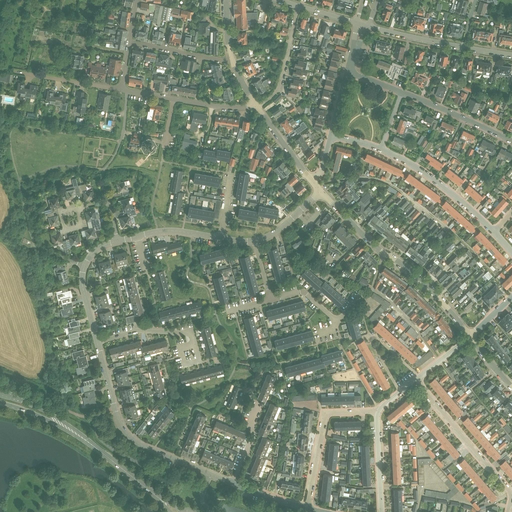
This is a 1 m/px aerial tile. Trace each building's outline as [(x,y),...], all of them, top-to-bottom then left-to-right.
[(207,10),(214,12),(216,0),(208,0),(209,0),(207,10)] [(247,19),(257,19),(257,9),(254,9),(254,13),(246,13),(245,6),(245,0),(236,0),(237,0),(237,3),(234,3),(234,5),(233,5),(234,17),(236,17),(237,29),(248,29),(247,19)] [(340,0),(340,1),(338,1),(336,7),(343,9),(344,9),(346,0),(340,0)] [(346,0),(344,9),(343,9),(344,10),(346,11),(347,10),(351,11),(353,5),(353,3),(352,0),(351,0),(346,0)] [(141,3),(140,9),(154,11),(155,4),(148,3),(148,4),(141,3)] [(382,18),(388,20),(393,6),(386,3),(385,7),(385,9),(383,14),(383,15),(382,18)] [(465,13),(467,7),(454,3),(452,9),(451,8),(450,11),(457,13),(458,11),(465,13)] [(160,24),(163,6),(156,4),(152,22),(160,24)] [(172,8),(164,6),(161,19),(169,21),(169,20),(172,8)] [(479,7),(477,12),(484,14),(483,17),(486,17),(489,18),(490,15),(485,14),(486,9),(479,7)] [(276,10),(273,18),(272,18),(271,21),(278,23),(279,20),(281,12),(276,10)] [(281,12),(279,20),(285,22),(287,14),(281,12)] [(403,24),(405,14),(399,13),(396,23),(403,24)] [(414,17),(413,17),(411,26),(417,27),(419,16),(414,15),(414,17)] [(419,16),(417,27),(424,29),(426,18),(419,16)] [(432,18),(430,30),(430,31),(434,32),(434,31),(436,31),(437,24),(438,20),(432,18)] [(437,24),(436,31),(442,32),(444,21),(441,21),(441,25),(437,24)] [(450,22),(448,34),(455,35),(456,27),(453,26),(453,23),(450,22)] [(209,35),(209,23),(199,23),(199,34),(205,34),(205,35),(209,35)] [(323,37),(325,37),(327,33),(329,26),(323,24),(322,28),(320,28),(319,32),(321,32),(320,35),(323,36),(323,37)] [(456,27),(455,35),(461,36),(463,28),(463,25),(460,24),(460,27),(456,27)] [(171,29),(168,44),(173,45),(175,38),(174,38),(175,33),(176,33),(176,30),(171,29)] [(337,43),(341,30),(339,29),(339,30),(334,29),(332,37),(335,37),(334,42),(337,43)] [(486,32),(485,40),(490,41),(490,39),(491,39),(492,39),(494,29),(491,29),(490,33),(486,32)] [(210,35),(210,42),(218,42),(218,41),(218,33),(218,31),(210,30),(210,35)] [(341,30),(337,43),(339,44),(340,41),(343,42),(344,39),(345,34),(346,34),(347,32),(346,31),(344,31),(341,30)] [(472,38),(479,39),(480,31),(473,30),(472,38)] [(198,31),(194,31),(192,41),(190,41),(188,48),(194,49),(196,42),(198,31)] [(250,36),(250,32),(246,32),(242,33),(238,33),(238,40),(238,43),(242,42),(242,44),(247,44),(246,36),(250,36)] [(321,47),(322,48),(326,49),(327,47),(326,47),(327,44),(328,40),(329,38),(330,34),(327,33),(325,37),(325,39),(325,38),(324,38),(322,45),(321,45),(321,46),(321,47)] [(373,51),(388,54),(391,55),(392,50),(389,49),(390,43),(375,40),(373,51)] [(397,45),(395,57),(402,58),(404,47),(397,45)] [(241,49),(242,51),(240,51),(240,54),(240,55),(240,56),(241,57),(243,57),(249,56),(250,55),(249,52),(253,51),(252,48),(252,46),(241,49)] [(311,56),(312,48),(303,46),(302,50),(299,49),(298,49),(300,49),(299,52),(298,52),(296,57),(304,59),(305,56),(307,55),(311,56)] [(331,48),(327,47),(326,49),(326,50),(327,51),(326,54),(330,55),(331,58),(331,59),(331,60),(336,62),(338,62),(339,58),(339,57),(337,57),(338,54),(339,54),(340,54),(331,52),(332,49),(331,49),(331,48)] [(142,60),(143,51),(132,49),(132,54),(132,55),(130,66),(135,66),(137,59),(142,60)] [(422,63),(424,51),(418,50),(418,53),(417,52),(415,61),(422,63)] [(428,62),(428,64),(433,65),(434,63),(436,54),(430,53),(429,58),(428,58),(428,62)] [(81,70),(83,56),(73,54),(70,68),(81,70)] [(160,54),(159,61),(161,62),(161,65),(165,66),(165,63),(168,63),(169,56),(160,54)] [(439,64),(442,64),(442,66),(446,66),(446,65),(448,56),(441,55),(439,64)] [(109,65),(109,66),(121,68),(121,66),(120,66),(121,60),(111,58),(109,65)] [(183,69),(184,69),(183,71),(184,72),(188,73),(189,70),(191,60),(185,59),(185,61),(182,60),(180,66),(184,67),(183,69)] [(294,68),(296,69),(301,70),(301,69),(302,67),(304,66),(306,66),(307,62),(296,59),(296,60),(298,60),(297,64),(295,63),(294,68)] [(338,62),(327,59),(326,63),(328,64),(329,66),(328,68),(336,70),(337,66),(335,65),(336,62),(338,62)] [(189,70),(194,71),(195,69),(198,70),(199,64),(196,63),(196,61),(191,60),(189,70)] [(388,71),(389,71),(392,73),(396,63),(393,62),(392,64),(390,64),(379,60),(377,65),(388,70),(388,71)] [(471,65),(472,61),(466,60),(464,68),(465,68),(464,72),(466,72),(467,69),(471,69),(472,65),(471,65)] [(245,68),(247,70),(258,64),(257,62),(253,64),(251,61),(246,63),(243,64),(245,68)] [(481,72),(483,72),(485,62),(478,61),(476,73),(480,73),(481,72)] [(89,75),(97,77),(99,64),(97,63),(97,66),(91,65),(92,62),(89,62),(87,68),(90,69),(89,75)] [(485,62),(483,72),(483,74),(490,75),(492,64),(485,62)] [(392,73),(389,71),(388,75),(392,76),(391,78),(394,79),(394,77),(397,78),(399,74),(400,74),(402,69),(401,68),(402,65),(396,63),(392,73)] [(99,64),(97,77),(104,78),(105,71),(108,72),(109,66),(109,65),(106,65),(106,67),(101,66),(101,64),(99,64)] [(258,64),(247,70),(247,72),(249,76),(256,72),(255,69),(259,66),(258,64)] [(496,73),(504,74),(505,65),(502,64),(501,65),(499,64),(499,65),(498,71),(496,70),(496,73)] [(109,66),(108,72),(108,73),(119,75),(119,69),(120,69),(121,68),(109,66)] [(301,70),(296,69),(295,72),(293,71),(292,76),(299,78),(300,75),(302,74),(306,75),(307,71),(301,69),(301,70)] [(320,78),(333,81),(335,76),(333,76),(334,73),(335,73),(321,69),(320,73),(325,74),(326,77),(326,79),(320,78)] [(154,79),(154,81),(156,82),(155,89),(159,89),(161,76),(156,75),(157,71),(153,71),(151,79),(154,79)] [(0,73),(0,80),(5,81),(11,82),(13,74),(6,73),(0,72),(0,73)] [(423,87),(426,79),(419,76),(419,74),(416,73),(415,78),(413,77),(411,81),(420,85),(420,86),(423,87)] [(167,79),(170,79),(171,74),(168,74),(167,77),(161,76),(159,89),(163,90),(164,83),(166,84),(167,79)] [(175,83),(176,79),(172,79),(173,75),(171,74),(170,79),(169,84),(173,84),(171,92),(177,93),(179,86),(176,86),(176,83),(175,83)] [(211,78),(212,83),(211,84),(212,87),(219,85),(218,84),(224,82),(222,75),(213,77),(213,78),(211,78)] [(136,79),(135,85),(141,86),(142,81),(143,81),(144,78),(136,76),(136,79)] [(290,82),(289,87),(301,90),(301,89),(297,89),(297,86),(300,85),(302,85),(303,81),(291,78),(291,79),(294,79),(293,83),(290,82)] [(333,81),(320,78),(319,82),(323,82),(324,85),(324,88),(331,89),(332,85),(331,84),(331,81),(333,81)] [(253,83),(256,88),(267,81),(266,79),(262,82),(260,79),(253,83)] [(267,81),(256,88),(257,91),(257,92),(258,93),(259,93),(259,94),(266,90),(264,86),(269,84),(267,81)] [(21,92),(20,96),(20,100),(25,101),(25,97),(27,89),(24,88),(25,84),(19,83),(17,92),(21,92)] [(27,89),(25,97),(31,98),(32,94),(35,95),(37,86),(30,85),(30,89),(27,89)] [(443,97),(446,88),(439,85),(438,89),(434,88),(432,92),(436,94),(443,97)] [(211,98),(213,100),(227,100),(233,99),(230,86),(224,87),(224,88),(221,88),(220,94),(213,94),(211,98)] [(301,90),(289,87),(292,88),(291,91),(288,90),(287,95),(295,97),(295,94),(298,93),(300,93),(301,90)] [(316,97),(329,100),(330,95),(329,95),(329,92),(331,92),(318,89),(317,92),(320,93),(322,96),(321,98),(316,97)] [(49,104),(55,105),(56,97),(53,96),(54,92),(48,91),(46,100),(50,100),(49,104)] [(73,110),(76,111),(84,112),(87,99),(83,98),(84,92),(77,91),(76,98),(79,98),(77,106),(73,106),(73,110)] [(462,92),(461,94),(461,96),(453,92),(452,96),(456,98),(454,101),(460,104),(462,100),(464,101),(468,94),(462,92)] [(56,97),(55,105),(60,105),(59,110),(66,111),(67,103),(64,103),(66,94),(60,93),(59,97),(56,97)] [(107,110),(110,95),(100,93),(97,108),(107,110)] [(276,104),(283,97),(280,94),(273,102),(276,104)] [(329,100),(316,97),(315,101),(318,101),(320,104),(319,107),(326,108),(328,104),(326,103),(327,100),(328,100),(329,100)] [(484,109),(486,104),(483,102),(482,104),(480,103),(471,99),(469,104),(470,104),(468,109),(476,112),(479,106),(481,107),(481,108),(484,109)] [(148,111),(147,118),(146,121),(151,121),(151,118),(152,111),(154,112),(154,109),(155,109),(155,105),(151,104),(149,111),(148,111)] [(300,104),(296,107),(300,113),(302,115),(304,114),(303,113),(304,113),(303,111),(304,110),(300,104)] [(151,118),(159,120),(161,106),(155,105),(155,109),(154,109),(154,112),(152,111),(151,118)] [(283,108),(281,105),(278,108),(272,112),(275,117),(281,112),(286,109),(284,107),(283,108)] [(406,115),(413,118),(415,118),(414,121),(418,122),(420,117),(422,112),(412,108),(411,110),(405,107),(403,113),(406,114),(406,115)] [(495,111),(491,119),(497,122),(500,116),(497,114),(498,112),(496,111),(498,108),(495,107),(494,110),(495,111)] [(326,111),(313,108),(312,111),(314,112),(313,116),(316,117),(321,119),(324,119),(325,114),(323,114),(323,111),(326,111)] [(485,117),(491,119),(495,111),(494,110),(493,111),(492,110),(491,112),(488,110),(485,117)] [(194,112),(192,121),(190,130),(196,131),(198,122),(199,122),(199,124),(201,124),(201,123),(204,123),(206,114),(200,113),(194,112)] [(438,121),(434,119),(434,118),(427,115),(425,120),(428,122),(428,123),(432,125),(431,128),(434,129),(438,121)] [(309,119),(311,120),(313,121),(315,122),(313,128),(316,130),(320,131),(321,127),(322,127),(323,123),(320,122),(321,119),(316,117),(313,116),(312,116),(310,116),(309,119)] [(226,125),(226,128),(232,129),(234,119),(234,118),(227,118),(226,125)] [(280,123),(283,128),(294,120),(292,118),(288,121),(286,119),(280,123)] [(399,124),(414,131),(415,128),(409,125),(410,125),(411,122),(407,120),(401,118),(399,124)] [(511,130),(511,127),(511,121),(505,118),(503,122),(506,124),(504,127),(511,130)] [(243,120),(242,129),(240,128),(237,138),(242,139),(245,129),(248,130),(250,121),(243,120)] [(294,120),(283,128),(287,133),(289,131),(290,133),(294,130),(293,128),(291,125),(295,122),(294,120)] [(307,127),(303,121),(300,124),(301,126),(294,130),(297,134),(307,127)] [(443,132),(442,135),(445,136),(446,133),(445,132),(449,124),(442,121),(441,124),(439,123),(436,129),(443,132)] [(414,131),(399,124),(397,131),(403,133),(404,129),(413,133),(414,131)] [(445,132),(446,133),(448,134),(449,131),(454,134),(456,129),(454,128),(455,126),(449,124),(445,132)] [(463,130),(460,137),(459,140),(464,142),(463,144),(465,145),(467,142),(465,141),(469,133),(463,130)] [(252,132),(250,139),(251,139),(250,143),(254,145),(258,134),(252,132)] [(131,136),(129,146),(129,148),(131,149),(132,146),(136,147),(136,144),(139,144),(141,134),(140,134),(137,133),(134,133),(134,136),(131,136)] [(465,141),(467,142),(468,143),(469,141),(474,143),(476,140),(474,139),(475,136),(469,133),(465,141)] [(195,152),(197,141),(189,139),(190,135),(189,135),(184,134),(181,148),(195,152)] [(295,140),(299,145),(305,141),(301,136),(295,140)] [(408,148),(411,142),(408,141),(408,142),(404,140),(405,140),(395,136),(392,142),(402,146),(403,143),(406,144),(405,146),(408,148)] [(425,147),(430,139),(428,138),(425,136),(420,144),(425,147)] [(155,150),(157,144),(154,139),(151,138),(148,137),(142,140),(141,146),(144,152),(150,153),(155,150)] [(317,142),(314,144),(316,146),(321,142),(324,139),(322,137),(317,142)] [(480,146),(481,146),(480,147),(482,148),(481,150),(482,150),(481,154),(482,155),(489,142),(483,139),(480,146)] [(305,141),(299,145),(302,150),(308,146),(305,141)] [(489,142),(482,155),(485,156),(487,152),(493,156),(495,152),(496,150),(495,149),(493,149),(495,145),(489,142)] [(258,151),(256,158),(252,157),(249,168),(255,170),(259,160),(261,155),(270,147),(267,144),(260,149),(260,148),(259,150),(258,151)] [(261,155),(259,160),(260,160),(258,165),(264,167),(266,160),(264,159),(266,156),(267,157),(270,155),(271,156),(273,156),(274,155),(274,154),(274,153),(273,152),(273,151),(270,147),(261,155)] [(313,147),(305,155),(309,159),(315,154),(313,152),(315,150),(313,147)] [(336,152),(331,171),(330,176),(333,177),(335,172),(338,172),(341,159),(338,158),(339,154),(340,154),(342,149),(343,148),(337,147),(335,152),(336,152)] [(338,158),(341,159),(342,154),(350,156),(351,150),(343,148),(342,149),(340,154),(339,154),(338,158)] [(501,159),(499,163),(497,166),(499,167),(501,164),(507,151),(501,148),(497,157),(501,159)] [(424,159),(429,162),(433,157),(434,155),(428,150),(426,154),(427,154),(424,159)] [(511,153),(507,151),(501,164),(503,165),(505,161),(507,159),(510,160),(511,155),(511,153)] [(362,158),(370,162),(373,156),(367,153),(365,157),(363,156),(362,158)] [(373,156),(370,162),(376,165),(378,159),(373,156)] [(433,157),(429,162),(434,166),(438,161),(433,157)] [(378,159),(376,165),(382,168),(384,162),(378,159)] [(438,161),(434,166),(440,170),(443,165),(446,162),(444,161),(442,163),(438,161)] [(282,162),(276,167),(273,170),(277,174),(286,166),(282,162)] [(384,162),(382,168),(387,170),(390,164),(384,162)] [(390,164),(387,170),(390,171),(389,173),(392,175),(393,173),(396,167),(390,164)] [(445,173),(450,177),(454,172),(450,169),(451,167),(450,165),(447,169),(448,169),(445,173)] [(277,174),(276,175),(278,177),(282,173),(284,176),(290,171),(286,166),(277,174)] [(396,167),(393,173),(399,176),(400,175),(402,176),(403,174),(401,172),(402,170),(396,167)] [(481,177),(484,172),(477,167),(474,171),(481,177)] [(174,170),(173,177),(182,179),(182,178),(182,175),(184,175),(184,172),(174,170)] [(454,172),(450,177),(455,181),(459,176),(454,172)] [(405,178),(410,182),(414,177),(409,173),(406,176),(404,175),(403,177),(405,178)] [(288,182),(281,188),(278,191),(282,195),(279,198),(280,199),(281,200),(290,192),(288,189),(298,180),(294,175),(287,181),(288,182)] [(459,176),(455,181),(460,185),(463,181),(464,181),(466,178),(464,177),(463,179),(459,176)] [(173,177),(172,184),(182,186),(181,186),(181,182),(182,182),(183,179),(182,179),(173,177)] [(414,177),(410,182),(415,186),(419,181),(414,177)] [(64,188),(65,191),(67,200),(77,198),(76,195),(80,194),(78,186),(76,178),(72,179),(73,186),(64,188)] [(335,191),(336,191),(339,195),(345,189),(345,188),(346,187),(348,185),(349,184),(350,183),(353,183),(353,179),(347,180),(347,181),(346,183),(345,182),(335,191)] [(369,180),(362,179),(359,181),(361,183),(359,185),(362,187),(369,180)] [(116,183),(119,193),(122,192),(123,196),(131,194),(130,190),(128,190),(126,181),(116,183)] [(419,181),(415,186),(420,190),(424,184),(419,181)] [(464,189),(469,194),(474,189),(470,185),(472,183),(470,182),(467,185),(468,185),(464,189)] [(301,183),(295,189),(297,192),(295,193),(297,196),(306,188),(301,183)] [(85,184),(78,186),(80,194),(83,193),(85,201),(95,198),(93,189),(87,190),(85,184)] [(182,186),(172,184),(171,191),(174,192),(179,193),(180,189),(181,189),(182,186)] [(345,189),(339,195),(343,198),(353,189),(351,187),(351,186),(349,184),(348,185),(346,187),(345,188),(345,189)] [(424,184),(420,190),(421,190),(419,192),(424,196),(429,188),(424,184)] [(429,188),(424,196),(429,200),(435,192),(429,188)] [(353,189),(343,198),(347,203),(352,197),(356,194),(354,192),(355,191),(353,189)] [(474,189),(469,194),(474,198),(479,193),(474,189)] [(174,192),(173,199),(183,201),(182,200),(182,197),(184,197),(184,193),(179,193),(174,192)] [(355,211),(359,215),(369,206),(368,205),(367,206),(366,205),(373,198),(368,192),(363,197),(360,199),(361,200),(358,203),(360,206),(355,211)] [(435,192),(429,200),(434,203),(436,201),(437,201),(438,202),(440,200),(439,198),(440,196),(435,192)] [(479,193),(474,198),(479,202),(483,198),(486,195),(484,194),(482,196),(479,193)] [(500,202),(505,207),(509,202),(505,198),(502,195),(501,197),(498,200),(500,202)] [(44,211),(45,215),(54,213),(53,209),(60,207),(58,198),(48,200),(51,209),(44,211)] [(120,200),(123,210),(126,209),(127,213),(135,211),(134,207),(133,207),(130,198),(120,200)] [(173,199),(172,206),(182,208),(181,207),(181,204),(183,204),(183,201),(173,199)] [(402,208),(408,202),(405,199),(399,205),(402,208)] [(441,205),(446,210),(450,205),(445,200),(443,203),(441,201),(439,203),(441,205)] [(376,212),(383,205),(379,202),(372,209),(376,212)] [(494,205),(493,205),(500,211),(505,207),(500,202),(496,207),(494,205)] [(404,209),(408,212),(413,207),(410,204),(404,209)] [(450,205),(446,210),(451,214),(455,209),(450,205)] [(493,205),(490,209),(489,211),(492,213),(496,216),(500,211),(493,205)] [(172,206),(171,213),(179,215),(180,211),(181,211),(182,208),(172,206)] [(369,206),(359,215),(363,219),(372,209),(369,206)] [(368,223),(372,227),(385,210),(382,207),(377,213),(378,214),(376,216),(374,215),(368,223)] [(413,207),(408,212),(405,214),(408,217),(415,209),(413,207)] [(272,208),(271,217),(277,218),(278,213),(282,214),(283,211),(278,210),(278,209),(272,208)] [(455,209),(451,214),(456,218),(460,213),(455,209)] [(85,212),(88,222),(91,221),(92,225),(100,223),(99,219),(97,219),(95,210),(85,212)] [(385,210),(372,227),(376,230),(382,222),(384,221),(381,219),(382,217),(383,218),(388,213),(386,211),(385,210)] [(417,210),(412,216),(408,220),(410,223),(415,218),(420,213),(417,210)] [(128,216),(120,218),(123,228),(132,225),(130,216),(136,214),(135,211),(127,213),(128,216)] [(329,212),(321,220),(323,222),(320,226),(322,228),(325,224),(332,216),(331,215),(331,214),(329,212)] [(54,213),(45,215),(46,218),(48,218),(51,227),(60,225),(57,215),(54,216),(54,213)] [(460,213),(456,218),(460,223),(465,218),(460,213)] [(418,219),(416,221),(419,224),(421,222),(425,217),(422,214),(418,219)] [(325,224),(322,228),(325,230),(327,227),(328,227),(336,219),(333,216),(332,217),(332,216),(325,224)] [(465,218),(460,223),(465,227),(470,222),(465,218)] [(382,222),(376,230),(381,234),(387,225),(389,223),(387,221),(386,219),(384,221),(382,222)] [(431,229),(436,223),(433,220),(428,226),(431,229)] [(470,222),(465,227),(470,231),(470,232),(472,233),(473,232),(475,230),(473,228),(475,227),(470,222)] [(92,228),(85,230),(87,240),(97,237),(94,228),(101,227),(100,223),(92,225),(92,228)] [(344,243),(343,245),(347,249),(348,247),(349,248),(357,240),(352,235),(346,229),(341,224),(333,232),(344,243)] [(387,225),(381,234),(385,237),(391,228),(387,225)] [(391,228),(385,237),(390,241),(396,232),(391,228)] [(446,233),(442,230),(436,235),(440,239),(446,233)] [(475,235),(479,240),(484,235),(480,231),(478,233),(476,231),(474,232),(476,234),(475,235)] [(396,232),(390,241),(394,244),(400,235),(396,232)] [(400,235),(394,244),(399,247),(405,240),(405,239),(407,236),(403,233),(401,236),(400,235)] [(51,236),(54,245),(63,243),(64,249),(68,249),(66,240),(62,241),(61,234),(51,236)] [(69,240),(66,240),(68,249),(72,248),(71,246),(81,244),(78,234),(69,236),(69,240)] [(405,240),(399,247),(403,251),(409,243),(410,244),(413,240),(415,238),(412,235),(409,239),(409,238),(407,241),(405,239),(405,240)] [(484,235),(479,240),(484,244),(488,240),(484,235)] [(301,249),(305,246),(301,240),(297,243),(296,242),(292,245),(295,248),(299,245),(300,246),(299,246),(301,249)] [(448,250),(455,244),(451,240),(444,247),(448,250)] [(488,240),(484,244),(488,249),(493,245),(488,240)] [(158,243),(158,244),(161,252),(168,250),(166,244),(165,242),(161,243),(161,242),(158,243)] [(169,243),(166,244),(168,250),(169,254),(176,252),(173,242),(173,244),(170,245),(169,243)] [(176,242),(173,242),(176,252),(183,250),(180,242),(176,243),(176,242)] [(161,252),(158,244),(155,245),(154,243),(151,244),(154,254),(161,252)] [(405,252),(409,255),(417,245),(415,243),(411,247),(410,246),(405,252)] [(417,245),(409,255),(413,259),(418,252),(417,252),(419,248),(420,247),(421,245),(419,243),(417,245)] [(353,251),(357,255),(364,248),(360,244),(353,251)] [(493,245),(488,249),(493,254),(497,250),(493,245)] [(418,252),(413,259),(417,262),(428,249),(425,247),(420,254),(418,252)] [(224,248),(218,250),(220,259),(227,257),(224,248)] [(428,249),(417,262),(422,265),(426,259),(425,258),(428,254),(425,252),(428,249)] [(218,250),(212,252),(214,260),(220,259),(218,250)] [(366,250),(362,255),(358,259),(360,261),(363,257),(365,259),(370,254),(366,250)] [(497,250),(493,254),(497,259),(502,255),(497,250)] [(125,252),(120,253),(122,264),(128,263),(128,265),(131,264),(129,255),(126,256),(125,252)] [(212,252),(206,254),(208,262),(214,260),(212,252)] [(115,259),(112,260),(114,264),(115,268),(118,267),(117,265),(122,264),(120,253),(114,255),(115,259)] [(208,262),(206,254),(199,255),(202,264),(208,262)] [(364,265),(365,266),(374,258),(370,254),(365,259),(364,260),(366,262),(364,265)] [(449,265),(453,261),(458,257),(455,254),(446,263),(449,266),(449,265)] [(243,257),(240,258),(242,264),(251,261),(249,255),(243,257)] [(502,255),(497,259),(502,264),(503,266),(505,264),(504,262),(506,259),(502,255)] [(374,258),(365,266),(369,270),(371,267),(377,261),(374,258)] [(115,273),(115,268),(114,264),(111,265),(109,261),(104,262),(107,272),(112,271),(113,273),(115,273)] [(251,261),(242,264),(244,270),(252,268),(251,261)] [(426,269),(431,273),(437,265),(437,264),(433,261),(426,269)] [(456,264),(453,261),(449,265),(449,266),(451,268),(454,272),(455,272),(459,267),(456,264)] [(104,262),(99,263),(100,267),(97,268),(98,272),(99,277),(102,276),(102,274),(107,272),(104,262)] [(437,265),(431,273),(435,277),(444,267),(440,263),(439,262),(437,264),(437,265)] [(57,264),(57,268),(55,268),(54,271),(56,270),(59,282),(61,281),(62,285),(69,283),(65,268),(63,268),(63,264),(57,264)] [(385,266),(380,273),(383,275),(381,278),(383,280),(386,276),(390,270),(385,266)] [(252,268),(244,270),(245,276),(254,274),(252,268)] [(301,274),(304,277),(310,271),(307,268),(301,274)] [(479,268),(474,273),(475,275),(474,276),(477,280),(485,273),(483,271),(485,270),(483,268),(481,270),(479,268)] [(464,273),(459,277),(462,279),(466,275),(467,276),(471,272),(469,269),(464,273)] [(384,283),(385,285),(394,273),(390,270),(386,276),(388,278),(386,281),(385,281),(384,283)] [(155,280),(157,280),(165,278),(163,271),(155,273),(156,277),(155,277),(155,280)] [(310,271),(304,277),(307,280),(313,274),(310,271)] [(488,271),(484,275),(488,280),(493,276),(488,271)] [(442,284),(453,273),(451,272),(450,273),(447,273),(446,272),(438,280),(442,284)] [(394,273),(385,285),(386,285),(390,280),(392,281),(390,284),(392,285),(399,276),(394,273)] [(453,273),(442,284),(446,288),(454,280),(453,280),(455,278),(453,276),(452,274),(453,273)] [(254,274),(245,276),(247,282),(256,280),(254,274)] [(313,274),(307,280),(311,283),(317,277),(313,274)] [(123,278),(125,285),(135,282),(134,276),(125,278),(123,278)] [(214,278),(216,284),(224,282),(222,276),(214,278)] [(399,276),(392,285),(395,287),(397,288),(403,280),(399,276)] [(317,277),(311,283),(314,286),(320,280),(317,277)] [(365,287),(368,281),(361,277),(358,284),(365,287)] [(165,278),(157,280),(158,284),(157,284),(157,287),(159,287),(167,285),(165,278)] [(461,284),(451,294),(454,297),(462,290),(464,288),(463,287),(467,284),(466,284),(468,282),(468,281),(470,280),(468,278),(467,280),(465,282),(464,282),(461,285),(461,284)] [(511,284),(506,279),(501,284),(506,289),(511,284)] [(256,280),(247,282),(249,288),(257,286),(256,280)] [(320,280),(314,286),(317,289),(325,281),(324,281),(323,283),(320,280)] [(397,288),(396,289),(401,292),(407,283),(403,280),(397,288)] [(325,281),(317,289),(319,288),(322,291),(328,284),(325,281)] [(135,282),(125,285),(126,291),(128,290),(137,288),(135,282)] [(224,282),(216,284),(217,290),(226,288),(224,282)] [(449,291),(450,292),(451,294),(461,284),(459,282),(456,284),(449,291)] [(487,289),(495,297),(496,296),(497,297),(502,292),(495,285),(493,283),(487,289)] [(328,284),(322,291),(325,294),(331,287),(328,284)] [(409,284),(404,290),(401,292),(403,295),(406,292),(408,294),(413,288),(409,284)] [(458,301),(462,305),(472,296),(473,295),(472,293),(478,288),(474,284),(468,289),(470,291),(466,294),(458,301)] [(167,285),(159,287),(160,291),(158,291),(159,294),(160,294),(169,291),(167,285)] [(257,286),(249,288),(250,295),(259,292),(257,286)] [(331,287),(325,294),(329,297),(334,290),(331,287)] [(137,288),(128,290),(130,296),(139,294),(137,288)] [(226,288),(217,290),(219,297),(227,294),(226,288)] [(405,296),(407,298),(409,300),(417,292),(413,288),(408,294),(405,296)] [(495,297),(487,289),(482,294),(485,297),(484,298),(486,301),(485,302),(489,305),(493,302),(492,300),(495,297)] [(100,296),(96,297),(97,302),(107,299),(106,294),(108,294),(107,290),(99,292),(100,296)] [(334,290),(329,297),(332,300),(338,293),(334,290)] [(57,295),(58,301),(61,300),(62,305),(72,302),(71,297),(72,297),(70,291),(57,295)] [(169,291),(160,294),(161,298),(160,298),(161,301),(171,299),(169,291)] [(417,292),(409,300),(411,302),(414,300),(415,301),(420,296),(417,292)] [(338,293),(332,300),(335,303),(341,296),(338,293)] [(139,294),(130,296),(132,302),(140,300),(139,294)] [(227,294),(219,297),(221,303),(229,301),(227,294)] [(341,296),(335,303),(339,306),(344,299),(341,296)] [(420,296),(415,301),(417,303),(416,304),(418,306),(424,299),(420,296)] [(472,296),(462,305),(466,309),(474,302),(473,302),(475,300),(473,299),(474,298),(472,296)] [(107,299),(97,302),(98,307),(102,306),(103,309),(111,307),(111,304),(108,304),(107,299)] [(424,299),(418,306),(420,308),(421,307),(423,308),(428,303),(424,299)] [(140,300),(132,302),(133,309),(142,306),(140,300)] [(385,300),(382,304),(382,305),(381,306),(385,310),(390,304),(385,300)] [(201,301),(193,303),(196,312),(199,311),(200,312),(203,311),(201,301)] [(303,301),(297,303),(299,311),(305,309),(303,301)] [(72,302),(62,305),(63,309),(61,310),(62,316),(63,316),(64,316),(73,313),(72,307),(73,307),(72,302)] [(193,303),(186,305),(189,313),(192,312),(193,314),(196,313),(196,312),(193,303)] [(297,303),(291,304),(293,313),(299,311),(297,303)] [(428,303),(423,308),(423,309),(421,310),(424,314),(432,307),(428,303)] [(291,304),(285,306),(287,314),(293,313),(291,304)] [(186,305),(180,307),(182,315),(185,314),(186,316),(189,315),(189,313),(186,305)] [(133,309),(135,315),(137,315),(140,314),(143,313),(144,313),(142,306),(133,309)] [(285,306),(278,308),(281,316),(287,314),(285,306)] [(104,312),(100,313),(101,319),(112,316),(110,311),(112,310),(111,307),(103,309),(104,312)] [(180,307),(173,309),(175,317),(179,316),(179,318),(182,317),(182,315),(180,307)] [(432,307),(424,314),(425,314),(426,315),(428,313),(430,316),(435,310),(432,307)] [(278,308),(272,309),(275,318),(281,316),(278,308)] [(173,309),(166,311),(168,319),(172,318),(172,319),(175,318),(175,317),(173,309)] [(275,318),(272,309),(266,311),(269,320),(275,318)] [(386,316),(389,319),(392,316),(395,312),(393,310),(389,314),(388,313),(386,316)] [(435,310),(430,316),(434,320),(439,314),(435,310)] [(168,320),(168,319),(166,311),(159,312),(161,321),(165,320),(166,321),(168,320)] [(511,316),(508,312),(505,315),(503,317),(511,326),(511,316)] [(112,316),(101,319),(103,324),(107,323),(108,326),(116,324),(115,320),(113,321),(112,316)] [(244,318),(246,324),(254,322),(253,316),(244,318)] [(441,316),(435,321),(434,322),(436,324),(437,323),(438,325),(444,320),(441,316)] [(501,319),(498,322),(508,332),(511,328),(511,326),(503,317),(500,319),(501,319)] [(68,320),(69,322),(70,327),(68,328),(69,334),(78,332),(80,331),(78,325),(80,325),(79,320),(75,321),(75,318),(68,320)] [(396,324),(399,327),(405,321),(403,319),(399,323),(398,322),(396,324)] [(444,320),(438,325),(441,329),(447,325),(444,320)] [(405,321),(399,327),(403,330),(408,324),(405,321)] [(254,322),(246,324),(248,331),(256,328),(254,322)] [(373,327),(378,332),(383,326),(378,322),(373,327)] [(426,322),(421,327),(423,330),(429,325),(426,322)] [(421,333),(423,336),(434,328),(431,324),(423,331),(421,333)] [(442,329),(440,331),(439,331),(439,332),(436,335),(437,336),(441,334),(442,336),(445,334),(451,329),(447,325),(441,329),(442,329)] [(383,326),(378,332),(383,336),(388,331),(383,326)] [(405,333),(409,337),(415,330),(411,326),(405,333)] [(201,336),(202,336),(211,334),(209,327),(201,329),(202,333),(200,333),(201,336)] [(256,328),(248,331),(249,337),(258,334),(256,328)] [(434,328),(423,336),(423,337),(422,337),(424,340),(429,337),(427,334),(434,328)] [(451,329),(445,334),(447,336),(441,340),(443,342),(454,333),(451,329)] [(311,330),(305,332),(307,341),(314,339),(311,331),(311,330)] [(415,330),(409,337),(413,340),(419,335),(417,333),(417,332),(415,330)] [(388,331),(383,336),(387,340),(392,335),(388,331)] [(67,339),(69,345),(70,348),(73,347),(72,345),(80,343),(78,337),(79,336),(78,332),(69,334),(70,339),(67,339)] [(305,332),(299,334),(301,342),(307,341),(305,332)] [(211,334),(202,336),(203,340),(202,340),(203,343),(204,343),(213,341),(211,334)] [(258,334),(249,337),(251,343),(260,341),(258,334)] [(299,334),(293,335),(295,344),(301,342),(299,334)] [(493,334),(490,336),(486,339),(490,345),(497,339),(493,334)] [(293,335),(287,337),(289,346),(295,344),(293,335)] [(392,335),(387,340),(392,345),(397,339),(392,335)] [(287,337),(281,339),(283,347),(289,346),(287,337)] [(355,340),(357,343),(360,349),(367,346),(363,340),(361,341),(359,338),(355,340)] [(500,344),(494,349),(493,349),(497,354),(498,354),(509,345),(508,345),(504,348),(502,346),(506,342),(505,340),(508,338),(502,342),(500,344)] [(283,347),(281,339),(274,340),(277,349),(283,347)] [(397,339),(392,345),(397,349),(402,344),(397,339)] [(497,339),(490,345),(494,349),(500,344),(497,339)] [(166,340),(160,342),(162,350),(169,349),(166,340)] [(140,341),(134,342),(136,351),(142,349),(142,346),(140,341)] [(213,341),(204,343),(205,347),(204,347),(205,350),(206,350),(214,348),(213,341)] [(260,341),(251,343),(253,349),(261,347),(260,341)] [(134,342),(128,344),(130,353),(136,351),(134,342)] [(160,342),(154,343),(156,352),(162,350),(160,342)] [(154,343),(148,345),(150,354),(156,352),(154,343)] [(128,344),(122,346),(124,354),(130,353),(128,344)] [(402,344),(397,349),(402,354),(407,348),(402,344)] [(148,345),(142,346),(142,349),(144,355),(150,354),(148,345)] [(509,345),(498,354),(501,359),(508,353),(505,350),(510,346),(509,345)] [(122,346),(116,347),(118,356),(124,354),(122,346)] [(367,346),(360,349),(364,355),(370,351),(367,346)] [(118,356),(116,347),(109,349),(111,358),(118,356)] [(261,347),(253,349),(255,355),(263,353),(261,347)] [(214,348),(206,350),(207,354),(206,354),(207,357),(216,355),(214,348)] [(407,348),(402,354),(407,358),(412,353),(407,348)] [(76,358),(77,363),(87,360),(86,355),(84,356),(83,350),(77,352),(74,352),(72,353),(74,359),(76,358)] [(340,350),(334,352),(336,360),(342,359),(340,350)] [(370,351),(364,355),(367,361),(373,357),(370,351)] [(334,352),(327,354),(330,362),(336,360),(334,352)] [(412,353),(407,358),(412,363),(417,357),(412,353)] [(468,353),(462,357),(461,358),(460,356),(457,359),(459,362),(463,359),(465,361),(471,357),(468,353)] [(508,353),(501,359),(501,360),(502,361),(503,361),(505,363),(511,358),(508,353)] [(322,357),(322,358),(324,366),(324,364),(330,362),(327,354),(321,355),(322,357)] [(373,357),(367,361),(370,366),(377,363),(373,357)] [(471,357),(465,361),(466,362),(463,364),(466,368),(468,366),(475,361),(474,360),(471,357)] [(322,358),(316,359),(318,368),(324,366),(322,358)] [(316,359),(310,361),(312,369),(318,368),(316,359)] [(87,360),(77,363),(79,368),(76,368),(78,374),(88,372),(87,366),(88,365),(87,360)] [(310,361),(304,362),(306,371),(312,369),(310,361)] [(475,361),(468,366),(470,368),(468,369),(470,372),(478,365),(475,361)] [(304,362),(297,364),(300,373),(306,371),(304,362)] [(377,363),(370,366),(373,372),(371,373),(380,369),(377,363)] [(149,366),(151,372),(159,370),(158,364),(149,366)] [(297,364),(291,366),(294,374),(300,373),(297,364)] [(214,366),(214,367),(217,375),(224,374),(221,365),(217,366),(217,365),(214,366)] [(478,365),(470,372),(471,374),(474,373),(475,374),(475,375),(481,370),(479,367),(479,366),(478,365)] [(294,374),(291,366),(285,367),(287,376),(294,374)] [(207,368),(207,369),(210,377),(217,375),(214,367),(210,368),(210,367),(207,368)] [(119,373),(116,374),(117,379),(128,377),(127,374),(129,373),(128,368),(118,370),(119,373)] [(200,369),(201,371),(203,379),(210,377),(207,369),(204,370),(203,369),(200,369)] [(380,369),(371,373),(374,379),(383,374),(380,369)] [(159,370),(151,372),(152,378),(161,376),(159,370)] [(193,371),(194,372),(196,381),(197,382),(203,381),(203,379),(201,371),(197,372),(196,370),(193,371)] [(475,375),(475,374),(473,376),(476,381),(478,379),(484,374),(481,370),(475,375)] [(187,373),(187,374),(189,383),(196,381),(194,372),(190,373),(190,372),(187,373)] [(189,383),(187,374),(183,375),(183,374),(180,375),(182,385),(189,383)] [(267,374),(265,380),(273,383),(273,384),(275,384),(278,378),(277,375),(274,374),(271,374),(270,375),(267,374)] [(383,374),(374,379),(378,385),(380,383),(380,384),(386,380),(383,374)] [(161,376),(152,378),(154,384),(163,382),(161,376)] [(128,377),(117,379),(119,385),(123,384),(124,387),(132,384),(131,381),(129,382),(128,377)] [(430,382),(434,387),(439,383),(435,378),(430,382)] [(83,386),(85,392),(94,390),(95,390),(94,384),(95,384),(94,379),(83,381),(85,386),(83,386)] [(273,383),(265,380),(262,386),(273,390),(274,388),(272,387),(273,384),(273,383)] [(386,380),(380,384),(383,389),(390,386),(386,380)] [(484,386),(487,389),(485,391),(487,393),(489,391),(492,389),(491,388),(495,385),(490,380),(484,386)] [(153,391),(164,388),(163,382),(154,384),(156,390),(153,391)] [(443,388),(439,383),(434,387),(438,392),(443,388)] [(124,390),(120,391),(122,396),(134,393),(134,392),(132,393),(131,388),(133,388),(132,384),(124,387),(124,390)] [(234,385),(231,392),(240,395),(241,392),(242,392),(243,389),(234,385)] [(262,386),(260,392),(268,395),(271,396),(273,390),(262,386)] [(164,388),(153,391),(153,393),(156,392),(157,396),(166,394),(164,388)] [(443,388),(438,392),(442,397),(447,393),(443,388)] [(496,398),(502,392),(497,388),(492,394),(496,398)] [(469,393),(471,391),(469,389),(465,392),(464,393),(461,389),(458,391),(461,395),(463,398),(468,394),(469,393)] [(94,390),(85,392),(84,392),(85,397),(83,398),(85,405),(96,403),(94,395),(95,395),(94,390)] [(231,392),(229,399),(237,402),(238,398),(240,399),(241,396),(240,395),(231,392)] [(268,395),(260,392),(257,398),(266,401),(268,395)] [(506,396),(502,392),(496,398),(494,400),(492,402),(493,404),(495,402),(495,403),(498,400),(500,402),(506,396)] [(134,393),(122,396),(123,402),(127,400),(128,403),(136,401),(135,398),(136,398),(134,393)] [(447,393),(442,397),(446,402),(451,397),(447,393)] [(411,396),(406,400),(411,406),(415,401),(411,396)] [(451,397),(446,402),(450,407),(457,401),(456,399),(455,398),(453,400),(451,397)] [(238,402),(237,402),(229,399),(226,405),(234,409),(236,405),(237,405),(238,402)] [(406,400),(401,404),(406,410),(408,412),(410,410),(408,408),(411,406),(406,400)] [(502,413),(503,414),(511,405),(511,402),(509,400),(504,405),(507,409),(506,410),(502,413)] [(129,406),(125,407),(126,413),(137,410),(135,405),(137,404),(136,401),(128,403),(129,406)] [(457,401),(450,407),(454,412),(459,407),(455,403),(457,401)] [(270,403),(268,409),(276,412),(278,406),(270,403)] [(401,404),(396,408),(401,414),(406,410),(401,404)] [(498,407),(496,405),(490,410),(493,413),(498,407)] [(511,405),(503,414),(505,416),(509,412),(509,413),(510,411),(511,413),(511,405)] [(161,411),(163,412),(170,418),(174,413),(167,407),(165,406),(161,411)] [(459,407),(454,412),(458,416),(461,414),(463,416),(468,413),(466,410),(463,412),(459,407)] [(396,408),(391,412),(396,418),(401,414),(396,408)] [(268,409),(265,415),(274,418),(276,412),(268,409)] [(137,410),(126,413),(127,418),(132,417),(132,420),(141,418),(140,415),(138,415),(137,410)] [(302,418),(305,418),(312,419),(313,413),(310,412),(310,410),(306,410),(305,412),(306,412),(305,415),(303,415),(302,418)] [(163,412),(159,417),(166,423),(170,418),(163,412)] [(396,418),(391,412),(387,416),(391,422),(396,418)] [(198,413),(195,419),(203,422),(206,416),(198,413)] [(265,415),(263,421),(271,424),(274,418),(265,415)] [(419,422),(422,419),(426,424),(431,420),(427,415),(424,417),(422,415),(417,420),(419,422)] [(463,421),(467,426),(474,419),(473,418),(472,417),(470,419),(468,416),(463,421)] [(159,417),(155,422),(162,428),(166,423),(159,417)] [(498,420),(503,426),(507,423),(502,417),(498,420)] [(195,419),(193,425),(201,428),(203,422),(195,419)] [(474,419),(467,426),(471,430),(476,426),(472,421),(474,420),(474,419)] [(431,420),(426,424),(430,429),(435,424),(431,420)] [(213,429),(219,432),(222,423),(216,421),(213,429)] [(263,421),(260,426),(269,430),(272,431),(273,429),(270,428),(271,424),(263,421)] [(155,422),(151,427),(158,433),(162,428),(155,422)] [(222,423),(219,432),(225,434),(228,426),(222,423)] [(302,430),(302,433),(309,434),(310,431),(311,425),(304,424),(303,431),(302,430)] [(435,424),(430,429),(427,432),(431,436),(439,429),(435,424)] [(193,425),(190,431),(199,434),(201,428),(193,425)] [(228,426),(225,434),(231,436),(234,428),(228,426)] [(269,430),(260,426),(258,433),(266,436),(269,430)] [(476,426),(471,430),(475,435),(480,431),(476,426)] [(158,433),(151,427),(147,432),(154,438),(158,433)] [(234,428),(231,436),(236,439),(240,430),(234,428)] [(439,429),(431,436),(435,441),(443,434),(439,429)] [(240,430),(236,439),(243,441),(246,433),(240,430)] [(190,431),(188,437),(196,440),(199,434),(190,431)] [(480,431),(475,435),(479,440),(485,435),(480,431)] [(297,440),(297,442),(307,444),(308,437),(309,437),(309,434),(302,433),(302,437),(301,436),(301,440),(297,440)] [(443,434),(435,441),(438,439),(442,443),(447,439),(443,434)] [(485,435),(479,440),(484,445),(489,440),(485,435)] [(188,437),(185,443),(194,446),(196,440),(188,437)] [(263,437),(260,443),(268,446),(269,446),(270,446),(270,444),(269,444),(271,440),(263,437)] [(447,439),(442,443),(444,445),(441,447),(443,450),(446,448),(451,444),(447,439)] [(489,440),(484,445),(488,450),(493,445),(489,440)] [(297,442),(297,445),(300,445),(300,449),(298,449),(298,452),(306,453),(306,450),(307,450),(307,444),(297,442)] [(189,451),(192,452),(194,453),(196,447),(194,446),(185,443),(183,449),(186,450),(189,451)] [(260,443),(258,448),(266,452),(268,446),(260,443)] [(451,444),(446,448),(450,453),(456,449),(451,444)] [(493,445),(488,450),(492,454),(497,450),(493,445)] [(258,448),(255,455),(257,455),(264,458),(268,459),(269,457),(265,455),(266,452),(258,448)] [(451,461),(453,463),(457,459),(455,457),(460,453),(456,449),(450,453),(447,456),(451,461)] [(201,459),(207,461),(210,453),(204,450),(201,459)] [(497,450),(492,454),(496,459),(501,455),(497,450)] [(297,455),(296,461),(303,462),(304,456),(305,456),(306,453),(298,452),(298,455),(297,455)] [(210,453),(207,461),(213,463),(216,455),(210,453)] [(216,455),(213,463),(218,466),(222,458),(223,455),(220,454),(219,457),(216,455)] [(257,455),(255,461),(263,465),(265,459),(267,460),(268,459),(264,458),(257,455)] [(499,462),(501,464),(500,464),(504,469),(510,464),(507,461),(510,458),(507,455),(506,455),(504,457),(499,462)] [(222,458),(218,466),(224,468),(228,460),(222,458)] [(457,459),(453,463),(455,465),(458,463),(463,467),(468,463),(464,458),(459,462),(457,459)] [(228,460),(224,468),(230,471),(234,463),(228,460)] [(255,461),(252,467),(261,470),(263,465),(255,461)] [(468,463),(463,467),(467,472),(472,468),(468,463)] [(261,470),(252,467),(250,473),(258,476),(261,470)] [(472,468),(467,472),(471,477),(476,473),(472,468)] [(476,473),(471,477),(475,482),(480,477),(476,473)] [(286,476),(285,482),(281,481),(280,488),(286,489),(288,482),(289,477),(286,476)] [(480,477),(475,482),(479,487),(484,482),(480,477)] [(484,482),(479,487),(483,492),(489,487),(484,482)] [(453,485),(449,488),(451,490),(455,494),(459,491),(453,485)] [(489,487),(483,492),(487,496),(493,492),(489,487)] [(493,492),(487,496),(485,498),(487,501),(489,499),(491,501),(497,497),(493,492)]
